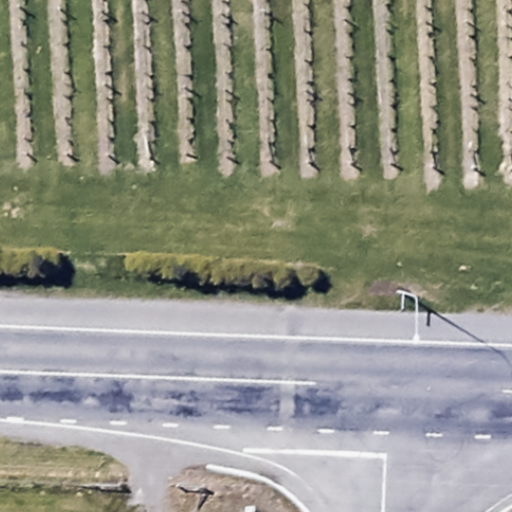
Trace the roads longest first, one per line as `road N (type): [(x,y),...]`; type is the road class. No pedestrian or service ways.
road 1 (tertiary): [(0,387),(385,404)]
road 2 (tertiary): [(385,404),(511,408)]
